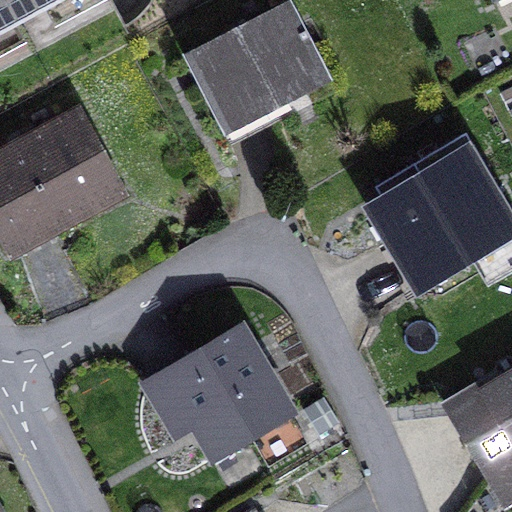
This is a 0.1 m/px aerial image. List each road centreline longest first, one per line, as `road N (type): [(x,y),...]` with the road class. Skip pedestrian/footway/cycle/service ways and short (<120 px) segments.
road 1 (residential): [(4,380),(208,262),(265,255),(306,286),(407,511)]
road 2 (residential): [(4,380),(74,511)]
